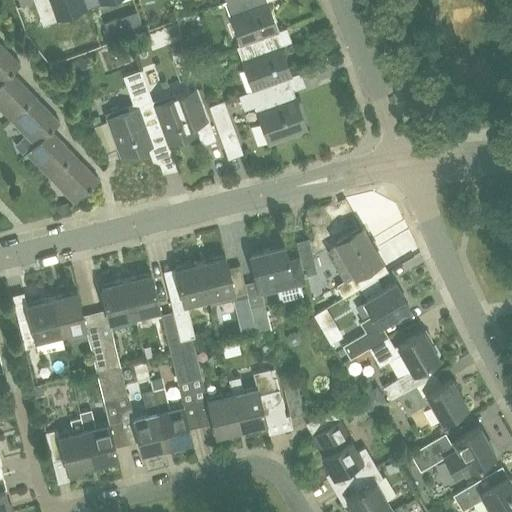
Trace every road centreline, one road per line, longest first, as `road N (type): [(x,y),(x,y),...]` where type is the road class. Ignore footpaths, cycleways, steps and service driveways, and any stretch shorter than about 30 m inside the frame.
road 1 (tertiary): [(0,253),(404,159)]
road 2 (residential): [(300,511),(279,474),(245,463),(60,511)]
road 3 (residential): [(511,378),(404,159)]
road 4 (residential): [(404,159),(341,0)]
road 5 (residential): [(60,511),(43,497),(15,393)]
